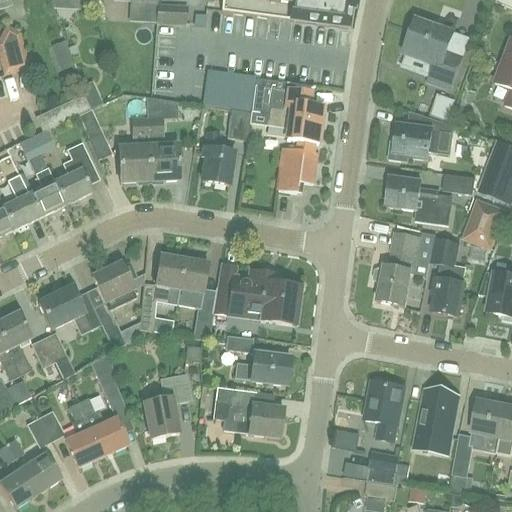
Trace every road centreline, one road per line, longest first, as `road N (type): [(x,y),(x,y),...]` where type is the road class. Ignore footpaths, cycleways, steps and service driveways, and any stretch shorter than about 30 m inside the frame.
road 1 (residential): [(0,278),(146,218),(337,247)]
road 2 (residential): [(337,247),(375,0)]
road 3 (residential): [(82,511),(128,487),(177,474),(305,473)]
road 4 (residential): [(511,372),(327,332)]
road 5 (residential): [(305,473),(327,332)]
